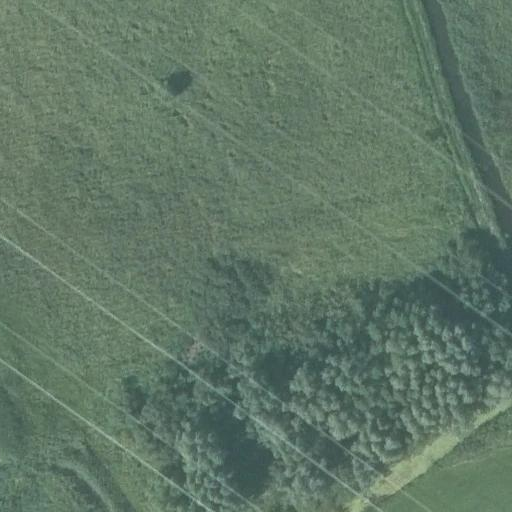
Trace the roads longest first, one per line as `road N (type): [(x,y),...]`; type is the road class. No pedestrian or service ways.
road 1 (track): [(511,298),(402,0)]
road 2 (track): [(134,511),(81,445),(39,458),(11,511)]
